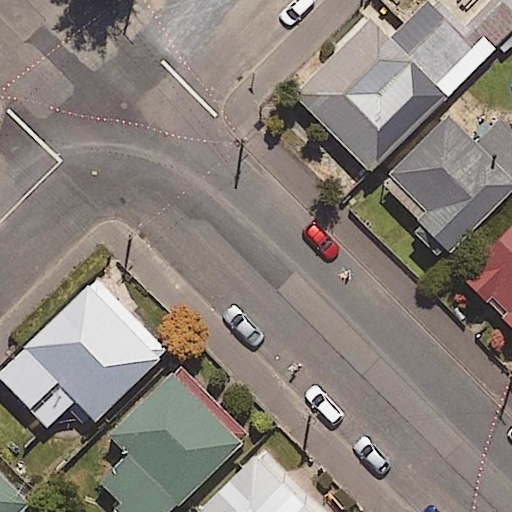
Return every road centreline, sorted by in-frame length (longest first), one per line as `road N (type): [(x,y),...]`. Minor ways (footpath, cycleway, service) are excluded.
road 1 (residential): [(111,113),(501,511)]
road 2 (residential): [(111,113),(226,0)]
road 3 (residential): [(0,225),(111,113)]
road 4 (residential): [(2,0),(111,113)]
